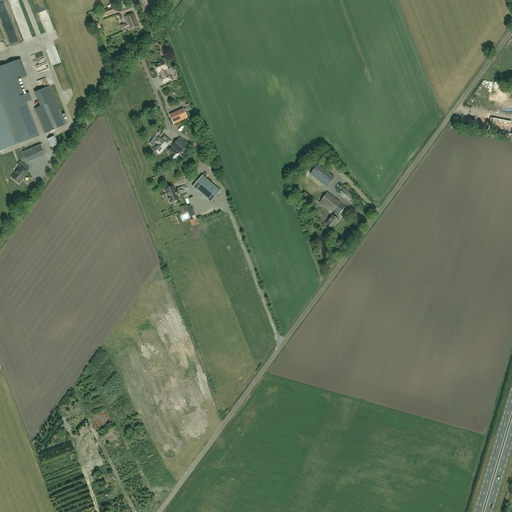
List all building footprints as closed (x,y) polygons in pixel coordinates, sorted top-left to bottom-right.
[(113,7),(111,8),(109,9),(104,10),(106,16),(115,13),(113,7)] [(127,24),(124,25),(121,26),(123,32),(126,31),(125,28),(128,26),(129,30),(138,26),(133,14),(124,17),(127,24)] [(26,40),(31,39),(27,24),(22,25),(26,40)] [(162,50),(165,55),(171,51),(168,46),(162,50)] [(25,103),(31,101),(28,93),(22,95),(16,80),(26,77),(20,60),(0,67),(0,150),(38,136),(25,103)] [(157,73),(159,72),(161,77),(160,78),(162,83),(171,80),(169,74),(167,75),(165,70),(167,69),(164,60),(159,62),(160,62),(154,65),(157,73)] [(56,100),(40,106),(36,108),(45,133),(66,125),(56,100)] [(169,115),(174,124),(187,118),(183,109),(169,115)] [(467,125),(511,133),(511,121),(469,113),(467,125)] [(154,114),(150,118),(153,122),(158,117),(154,114)] [(54,136),(48,139),(52,147),(58,144),(54,136)] [(154,142),(157,144),(153,149),(159,154),(168,144),(161,139),(161,140),(158,137),(154,142)] [(180,154),(184,150),(187,146),(178,138),(172,146),(180,154)] [(22,152),(27,162),(45,155),(42,148),(43,147),(42,143),(40,144),(22,152)] [(213,162),(207,146),(202,147),(208,164),(213,162)] [(151,160),(156,169),(165,165),(163,161),(158,164),(155,158),(151,160)] [(20,167),(12,178),(19,184),(28,173),(22,168),(25,165),(20,161),(17,165),(20,167)] [(310,174),(327,187),(334,177),(317,164),(310,174)] [(203,175),(193,187),(210,202),(220,191),(203,175)] [(179,199),(177,195),(179,194),(177,190),(175,191),(173,186),(165,189),(169,199),(168,199),(168,200),(169,200),(171,203),(179,199)] [(343,188),(338,194),(348,202),(353,197),(343,188)] [(315,200),(304,192),(298,200),(309,208),(315,200)] [(332,212),(334,210),(335,211),(326,224),(332,229),(334,226),(335,226),(339,220),(336,218),(344,207),(343,206),(339,203),(340,202),(327,192),(319,203),(332,212)]
